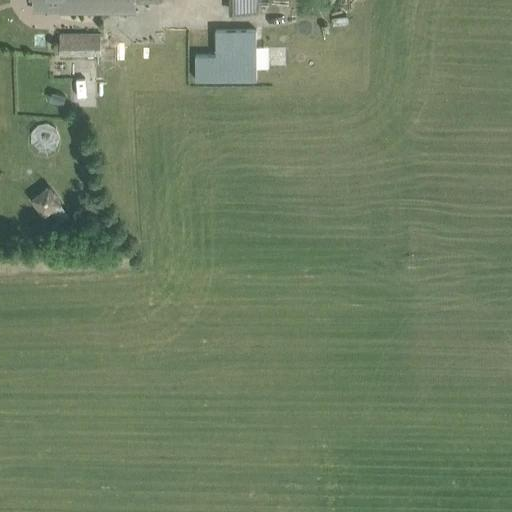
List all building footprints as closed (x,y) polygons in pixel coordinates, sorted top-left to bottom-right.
[(60,0),(60,12),(136,12),(136,0),(135,0),(60,0)] [(257,11),(257,0),(227,0),(228,12),(257,11)] [(197,51),(197,79),(257,79),(256,30),(256,29),(216,30),(216,51),(197,51)] [(61,34),(61,53),(101,53),(101,44),(101,34),(61,34)] [(101,53),(101,62),(115,62),(115,44),(101,44),(101,53)] [(43,226),(65,215),(50,185),(28,196),(43,226)]
